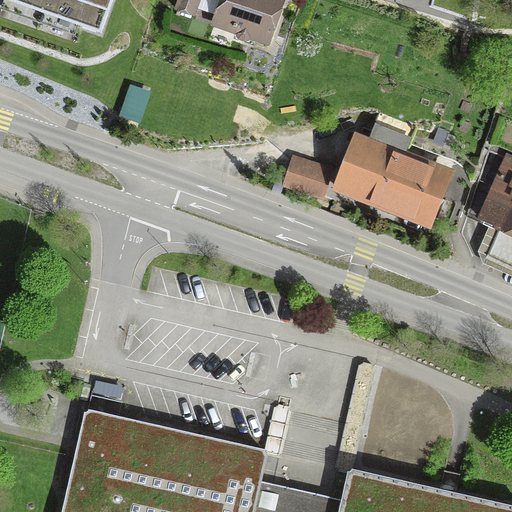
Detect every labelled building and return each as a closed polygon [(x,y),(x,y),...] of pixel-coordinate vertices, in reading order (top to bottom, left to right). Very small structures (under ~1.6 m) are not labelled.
[(0,0),(104,38),(117,0),(0,0)] [(191,17),(196,0),(178,0),(174,11),(191,17)] [(221,0),(213,24),(236,32),(235,34),(238,39),(243,40),(248,38),(248,37),(266,43),(280,2),(274,0),(221,0)] [(377,133),(368,157),(350,150),(335,189),(353,196),(352,197),(427,226),(445,177),(396,158),(401,143),(406,144),(412,129),(383,118),(377,133)] [(467,215),(497,229),(511,234),(511,161),(494,154),(467,215)] [(296,164),(289,187),(318,196),(325,173),(296,164)] [(511,234),(497,229),(485,258),(511,269),(511,234)] [(101,417),(85,413),(62,511),(511,511),(511,509),(348,473),(358,428),(345,425),(335,470),(262,453),(101,417)]
